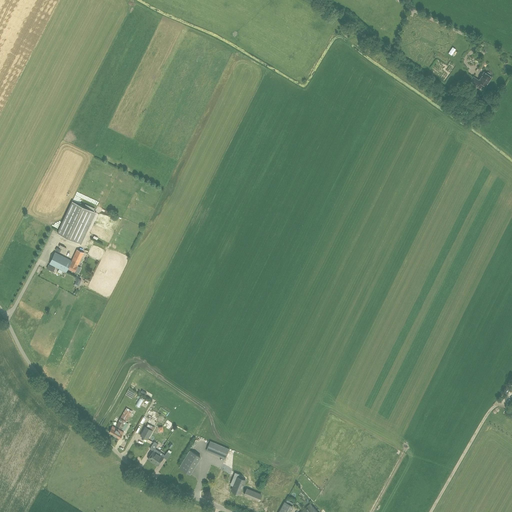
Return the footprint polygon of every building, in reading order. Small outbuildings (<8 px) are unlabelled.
[(470,81),(480,88),(483,84),(486,86),(486,85),(487,85),(488,84),(488,83),(492,77),(490,75),(490,74),(490,73),(488,72),(487,72),(486,73),(484,72),(482,75),(480,78),(479,80),(473,76),(470,81)] [(468,79),(464,75),(456,86),(461,89),(468,79)] [(73,201),(57,232),(80,244),(96,212),(73,201)] [(75,272),(84,252),(77,249),(71,260),(55,252),(49,263),(66,272),(68,269),(75,272)] [(140,396),(135,405),(140,407),(145,399),(140,396)] [(119,420),(116,424),(116,425),(122,429),(132,411),(126,407),(119,420)] [(148,423),(146,427),(145,426),(141,434),(148,439),(153,431),(152,430),(154,427),(148,423)] [(109,432),(120,439),(124,432),(113,425),(109,432)] [(206,450),(225,458),(229,449),(210,441),(206,450)] [(148,459),(153,462),(160,452),(155,449),(158,444),(154,442),(150,449),(153,451),(148,459)] [(183,467),(194,471),(201,454),(190,449),(183,467)] [(160,452),(153,462),(158,466),(164,458),(159,454),(160,452)] [(245,480),(241,478),(234,475),(231,482),(234,483),(231,490),(240,494),(245,480)] [(215,484),(209,497),(220,502),(225,488),(224,488),(226,483),(218,480),(216,484),(215,484)] [(259,500),(261,494),(250,490),(248,496),(259,500)] [(280,511),(290,511),(294,504),(285,500),(280,511)] [(318,511),(311,503),(300,511),(318,511)]
